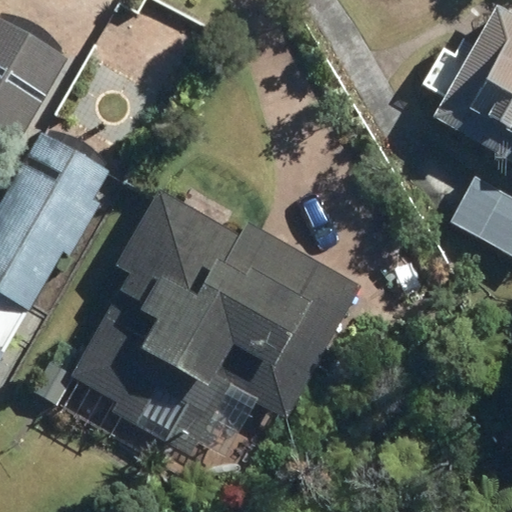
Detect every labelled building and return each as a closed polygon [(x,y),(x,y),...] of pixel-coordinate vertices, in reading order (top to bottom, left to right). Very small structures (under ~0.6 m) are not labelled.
[(421,125),(511,174),(511,19),(487,6),(421,125)] [(0,25),(0,134),(17,144),(64,61),(0,25)] [(0,360),(105,174),(37,136),(0,201),(0,360)] [(511,200),(471,177),(443,226),(511,265),(511,200)] [(279,427),(357,289),(241,225),(235,236),(154,191),(53,370),(44,365),(26,396),(105,440),(114,425),(185,464),(193,449),(219,464),(249,411),(279,427)]
